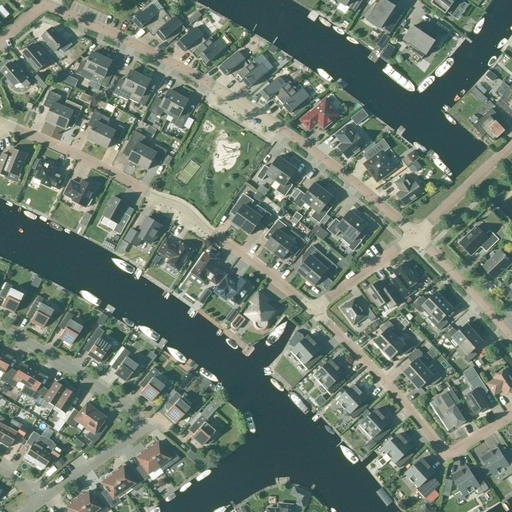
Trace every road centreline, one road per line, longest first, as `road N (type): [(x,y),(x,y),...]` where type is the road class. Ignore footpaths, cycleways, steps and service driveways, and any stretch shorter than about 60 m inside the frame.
road 1 (residential): [(361,188),(214,86),(45,4)]
road 2 (residential): [(311,309),(166,199),(0,124)]
road 3 (residential): [(511,414),(448,455),(311,309)]
road 4 (residential): [(145,428),(105,391),(0,327)]
road 5 (residential): [(511,339),(417,235)]
road 6 (residential): [(417,235),(511,143)]
road 7 (residential): [(39,503),(145,428)]
road 8 (residential): [(417,235),(311,309)]
